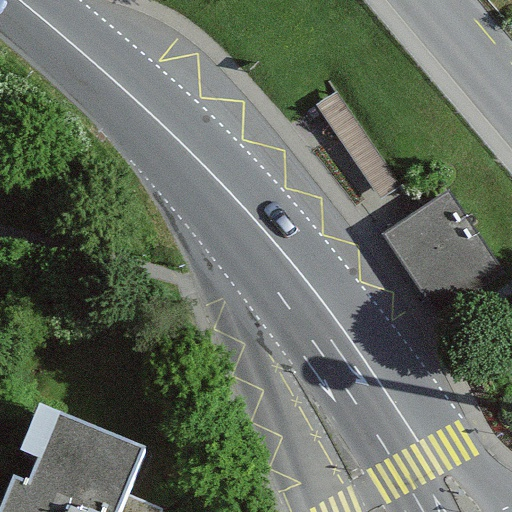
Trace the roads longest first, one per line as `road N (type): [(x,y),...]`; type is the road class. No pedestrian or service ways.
road 1 (secondary): [(469,511),(333,315),(248,212),(133,92),(23,0)]
road 2 (secondary): [(432,0),(511,94)]
